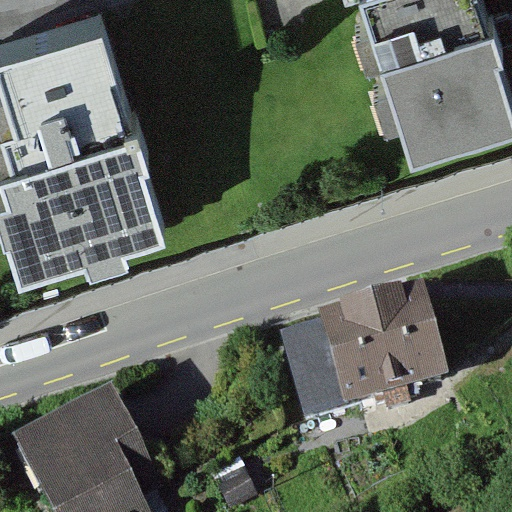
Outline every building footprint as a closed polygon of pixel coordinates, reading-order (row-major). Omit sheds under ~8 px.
[(511,92),(483,0),(366,0),(413,153),(511,122),(511,92)] [(103,26),(0,58),(0,71),(19,132),(0,137),(0,164),(11,201),(1,207),(23,277),(160,234),(138,164),(146,162),(103,26)] [(441,381),(420,307),(388,316),(384,301),(350,311),(354,326),(285,347),(306,421),(441,381)] [(152,489),(110,409),(28,452),(60,511),(137,511),(131,500),(152,489)] [(213,476),(230,509),(256,496),(239,462),(213,476)]
